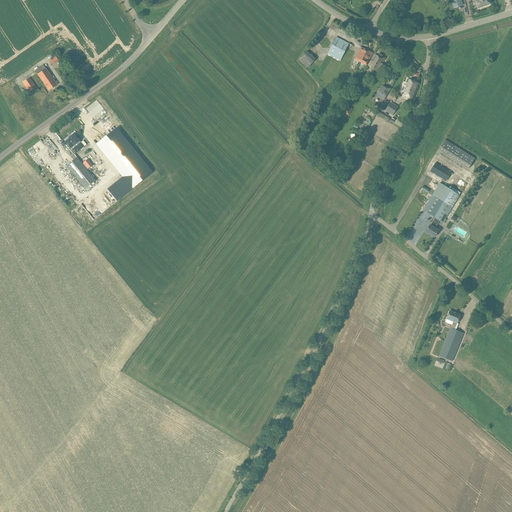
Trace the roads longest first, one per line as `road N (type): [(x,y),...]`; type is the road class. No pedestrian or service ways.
road 1 (unclassified): [(224,511),(344,291),(370,214)]
road 2 (secondary): [(0,158),(152,36)]
road 3 (unclassified): [(370,214),(424,93),(429,36)]
road 4 (unclassified): [(511,328),(370,214)]
